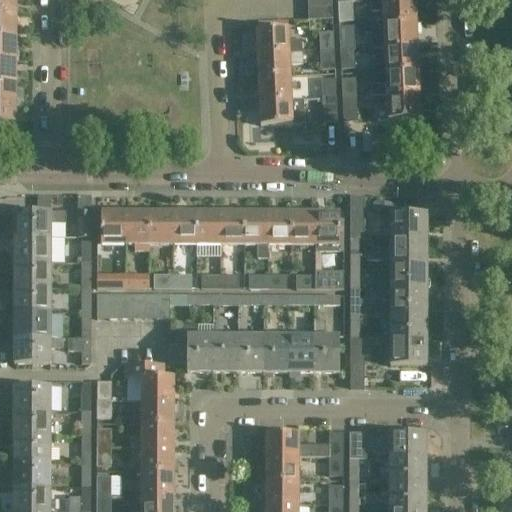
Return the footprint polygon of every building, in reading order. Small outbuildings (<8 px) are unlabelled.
[(0,0),(0,14),(16,15),(16,0),(0,0)] [(307,0),(308,9),(331,8),(330,0),(307,0)] [(415,25),(414,2),(370,4),(371,13),(381,12),(382,27),(415,25)] [(352,5),(338,5),(339,24),(352,23),(352,5)] [(332,21),(331,8),(308,9),(308,22),(332,21)] [(0,38),(16,38),(16,15),(0,14),(0,38)] [(382,27),(371,27),(372,51),(383,51),(416,49),(415,25),(382,27)] [(255,33),(256,56),(302,54),(301,41),(288,42),(287,31),(255,33)] [(339,34),(340,53),(354,52),(353,33),(339,34)] [(319,54),(334,53),(333,34),(318,35),(319,54)] [(0,61),(16,62),(16,38),(0,38),(0,61)] [(417,72),(416,49),(383,51),(384,74),(417,72)] [(354,52),(340,53),(341,71),(354,71),(354,52)] [(334,72),(334,53),(319,54),(320,72),(334,72)] [(256,56),(257,80),(289,78),(289,67),(303,66),(302,54),(256,56)] [(0,85),(16,86),(16,62),(0,61),(0,85)] [(418,96),(417,72),(384,74),(385,86),(370,86),(371,98),(385,97),(385,98),(418,96)] [(290,101),(289,78),(257,80),(258,104),(290,102),(290,101)] [(321,103),(336,103),(335,81),(321,82),(321,103)] [(341,81),(342,103),(357,102),(356,81),(341,81)] [(16,86),(0,85),(0,109),(15,110),(16,86)] [(418,96),(385,98),(386,123),(419,121),(418,96)] [(304,100),(290,101),(290,102),(258,104),(259,128),(291,127),(291,126),(305,125),(304,100)] [(357,124),(357,102),(342,103),(343,124),(357,124)] [(336,125),(336,103),(321,103),(322,125),(336,125)] [(0,141),(4,142),(4,134),(15,134),(15,110),(0,109),(0,141)] [(14,214),(14,240),(50,240),(50,226),(65,226),(65,214),(14,214)] [(77,240),(81,240),(90,240),(90,215),(77,214),(77,240)] [(97,218),(97,246),(100,246),(100,247),(124,247),(125,214),(100,214),(100,218),(97,218)] [(125,214),(124,247),(134,247),(134,254),(148,254),(148,247),(148,214),(125,214)] [(172,247),(172,214),(148,214),(148,247),(172,247)] [(196,247),(196,215),(172,214),(172,247),(196,247)] [(349,215),(349,241),(360,241),(364,241),(364,214),(349,215)] [(219,247),(220,215),(196,215),(196,247),(219,247)] [(243,247),(243,215),(220,215),(219,247),(243,247)] [(267,215),(243,215),(243,247),(257,247),(257,261),(268,261),(268,247),(267,247),(267,215)] [(291,248),(291,215),(267,215),(267,247),(268,247),(291,248)] [(291,215),(291,248),(314,248),(315,215),(291,215)] [(315,248),(314,254),(339,254),(339,248),(339,215),(315,215),(315,248)] [(389,241),(426,241),(426,215),(389,215),(389,241)] [(14,265),(50,265),(50,240),(14,240),(14,265)] [(81,265),(90,265),(90,240),(81,240),(81,265)] [(360,266),(360,241),(349,241),(349,266),(360,266)] [(426,241),(389,241),(389,266),(426,266),(426,241)] [(14,290),(50,290),(50,265),(14,265),(14,290)] [(81,290),(90,290),(90,265),(81,265),(81,290)] [(360,291),(360,266),(349,266),(349,291),(360,291)] [(426,266),(389,266),(389,291),(426,292),(426,266)] [(314,278),(314,292),(333,292),(343,293),(343,274),(314,274),(314,278)] [(124,291),(124,277),(97,276),(96,291),(124,291)] [(124,277),(124,291),(149,292),(149,277),(124,277)] [(153,292),(172,292),(172,277),(153,277),(153,292)] [(191,278),(172,277),(172,292),(191,292),(191,278)] [(219,292),(219,278),(201,277),(201,292),(219,292)] [(219,278),(219,292),(238,292),(239,278),(219,278)] [(248,292),(267,292),(267,278),(248,278),(248,292)] [(267,278),(267,292),(286,292),(286,278),(267,278)] [(295,292),(314,292),(314,278),(295,278),(295,292)] [(14,315),(50,315),(50,290),(14,290),(14,315)] [(81,315),(90,315),(90,290),(81,290),(81,315)] [(349,317),(360,317),(360,291),(349,291),(349,317)] [(426,292),(389,291),(389,317),(426,317),(426,292)] [(109,321),(109,298),(97,298),(97,321),(109,321)] [(121,321),(121,298),(109,298),(109,321),(121,321)] [(133,321),(133,298),(121,298),(121,321),(133,321)] [(144,321),(144,298),(133,298),(133,321),(144,321)] [(156,321),(156,298),(144,298),(144,321),(156,321)] [(169,308),(169,298),(156,298),(156,321),(168,321),(169,308)] [(187,298),(187,308),(212,308),(212,298),(187,298)] [(212,308),(237,308),(237,298),(212,298),(212,308)] [(237,308),(262,308),(262,298),(237,298),(237,308)] [(262,308),(287,308),(287,298),(262,298),(262,308)] [(287,308),(313,308),(313,299),(287,298),(287,308)] [(313,299),(313,308),(339,308),(339,299),(313,299)] [(14,315),(14,340),(50,340),(50,315),(14,315)] [(81,341),(90,341),(90,315),(81,315),(81,341)] [(350,341),(359,341),(360,317),(349,317),(350,341)] [(426,317),(389,317),(389,342),(426,342),(426,317)] [(313,321),(313,338),(313,374),(339,374),(339,338),(325,338),(325,322),(313,321)] [(212,338),(212,374),(237,374),(237,338),(223,338),(223,332),(212,332),(212,338)] [(212,374),(212,338),(186,338),(186,374),(212,374)] [(263,338),(237,338),(237,374),(263,374),(263,338)] [(288,338),(263,338),(263,374),(288,374),(288,338)] [(313,338),(288,338),(288,374),(313,374),(313,338)] [(14,340),(14,366),(50,366),(50,352),(50,350),(59,350),(59,340),(50,340),(14,340)] [(90,341),(81,341),(67,341),(67,353),(81,354),(81,367),(90,367),(90,341)] [(359,341),(350,341),(350,367),(364,367),(364,342),(359,342),(359,341)] [(426,342),(389,342),(389,388),(415,388),(415,368),(426,368),(426,342)] [(141,403),(174,403),(174,378),(163,378),(163,366),(125,366),(125,379),(141,379),(141,403)] [(97,403),(111,403),(111,384),(96,384),(97,403)] [(13,413),(50,413),(50,388),(14,387),(13,413)] [(81,413),(90,413),(90,389),(81,389),(81,413)] [(111,422),(111,403),(97,403),(97,422),(111,422)] [(174,403),(141,403),(141,426),(174,426),(174,403)] [(13,439),(50,439),(50,413),(13,413),(13,439)] [(81,439),(90,439),(90,413),(81,413),(81,439)] [(130,440),(130,450),(141,450),(174,450),(174,426),(141,426),(141,440),(130,440)] [(96,450),(111,450),(111,432),(96,432),(96,450)] [(298,459),(298,460),(328,460),(328,459),(342,459),(343,436),(328,435),(328,448),(298,448),(299,434),(266,434),(266,458),(298,459)] [(390,435),(389,461),(426,461),(426,435),(390,435)] [(349,436),(349,461),(358,461),(358,462),(363,462),(363,436),(349,436)] [(13,464),(50,464),(50,439),(13,439),(13,464)] [(81,464),(90,464),(90,439),(81,439),(81,464)] [(111,469),(111,450),(96,450),(96,469),(111,469)] [(141,474),(174,474),(174,450),(141,450),(141,474)] [(266,458),(266,483),(298,483),(298,460),(298,459),(266,458)] [(342,478),(342,459),(328,459),(328,460),(328,478),(342,478)] [(358,486),(358,462),(358,461),(349,461),(349,486),(358,486)] [(389,461),(389,486),(426,486),(426,461),(389,461)] [(13,489),(50,489),(50,464),(13,464),(13,489)] [(81,464),(80,489),(90,489),(90,464),(81,464)] [(174,474),(141,474),(141,497),(174,498),(174,474)] [(96,497),(111,497),(111,479),(97,479),(96,497)] [(298,483),(266,483),(266,506),(298,506),(298,483)] [(349,511),(358,511),(358,486),(349,486),(349,511)] [(426,486),(389,486),(389,511),(425,511),(426,486)] [(328,506),(342,506),(342,488),(328,488),(328,506)] [(13,511),(49,511),(50,489),(13,489),(13,511)] [(89,511),(90,489),(80,489),(80,511),(89,511)] [(110,511),(111,497),(96,497),(96,511),(110,511)] [(173,511),(174,498),(141,497),(141,511),(173,511)]
